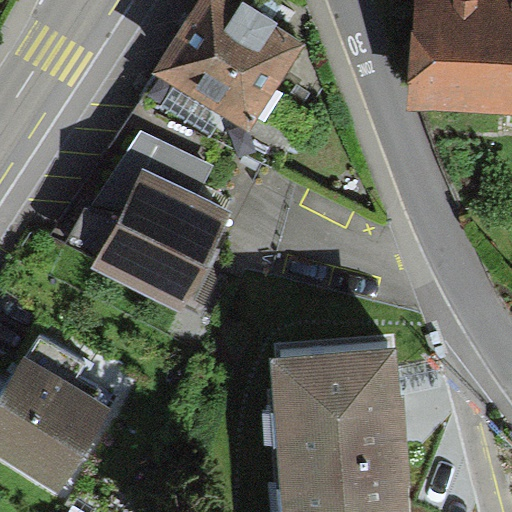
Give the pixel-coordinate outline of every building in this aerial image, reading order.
[(309,38),(248,0),(198,0),(153,73),(249,133),(309,38)] [(511,94),(511,0),(418,0),(414,89),(511,94)] [(212,163),(137,122),(77,233),(182,289),(226,208),(196,192),(212,163)] [(107,397),(40,351),(0,409),(0,429),(58,469),(107,397)] [(281,511),(410,511),(403,406),(400,364),(399,351),(271,360),(281,511)]
